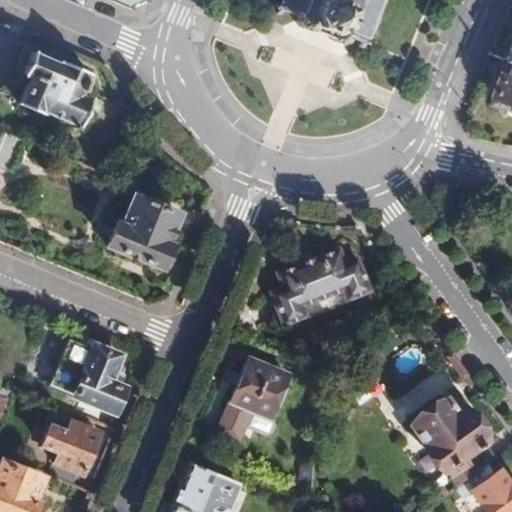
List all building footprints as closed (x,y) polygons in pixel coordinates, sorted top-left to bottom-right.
[(108,0),(132,11),(149,2),(149,0),(108,0)] [(281,0),(280,5),(275,4),(274,7),(278,9),(276,13),(280,15),(281,10),(300,18),(297,24),(298,29),(304,31),(309,29),(310,26),(319,30),(329,34),(328,37),(330,42),(336,44),(341,41),(343,36),(360,43),(358,47),(362,48),(363,44),(369,46),(370,42),(365,40),(373,21),(377,22),(379,18),(375,16),(381,0),(281,0)] [(51,63),(24,51),(14,73),(22,76),(11,103),(34,114),(35,111),(73,126),(85,98),(75,94),(84,74),(52,60),(51,63)] [(511,65),(511,66),(506,78),(503,77),(499,79),(492,96),(494,100),(511,107),(511,65)] [(0,167),(7,170),(21,139),(13,136),(6,133),(0,148),(0,167)] [(176,216),(130,196),(119,224),(114,223),(104,246),(160,268),(170,245),(165,242),(176,216)] [(340,247),(276,270),(281,286),(268,290),(280,325),(304,318),(300,306),(342,292),(346,302),(371,294),(358,259),(346,263),(340,247)] [(93,348),(68,339),(48,386),(111,411),(121,388),(107,382),(119,355),(94,345),(93,348)] [(375,371),(359,350),(346,359),(361,380),(375,371)] [(289,375),(249,358),(230,401),(251,410),(271,419),(289,375)] [(323,375),(315,372),(311,380),(322,385),(323,375)] [(0,426),(10,402),(0,398),(0,426)] [(251,410),(230,401),(217,430),(238,439),(244,426),(251,410)] [(437,476),(448,493),(453,490),(473,475),(460,456),(481,440),(459,407),(452,412),(445,402),(411,427),(442,472),(437,476)] [(251,410),(244,426),(265,436),(271,433),(275,426),(272,420),(271,419),(251,410)] [(47,475),(72,486),(77,475),(80,476),(98,434),(69,423),(64,435),(49,428),(41,447),(56,454),(47,475)] [(0,511),(33,511),(37,504),(32,501),(35,494),(41,479),(1,463),(0,465),(0,511)] [(189,463),(172,506),(186,511),(219,511),(222,506),(226,507),(237,482),(189,463)] [(291,487),(312,489),(312,480),(314,468),(300,466),(299,476),(292,476),(291,487)] [(491,476),(484,467),(473,475),(453,490),(464,505),(474,498),(483,511),(511,511),(511,482),(507,487),(497,472),(491,476)] [(32,501),(37,504),(40,496),(35,494),(32,501)]
